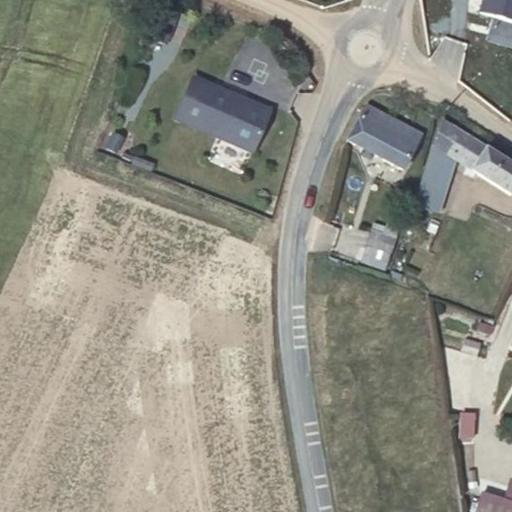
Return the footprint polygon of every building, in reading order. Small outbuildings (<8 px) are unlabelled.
[(155,63),(161,48),(149,44),(143,58),(155,63)] [(269,112),(192,78),(174,119),(252,152),(269,112)] [(420,136),(364,106),(346,142),(402,170),(420,136)] [(511,193),(511,166),(440,121),(415,205),(438,213),(455,160),(466,167),(475,173),(510,196),(511,193)] [(472,178),(475,173),(466,167),(463,172),(472,178)] [(369,232),(365,247),(389,255),(394,240),(369,232)] [(365,247),(360,262),(384,270),(389,255),(365,247)] [(494,323),(481,320),(477,332),(490,336),(494,323)] [(457,435),(467,436),(469,412),(458,411),(457,435)] [(511,442),(501,439),(496,457),(511,460),(511,442)] [(511,480),(511,460),(496,457),(491,475),(511,480)] [(511,511),(511,504),(480,495),(474,511),(511,511)]
